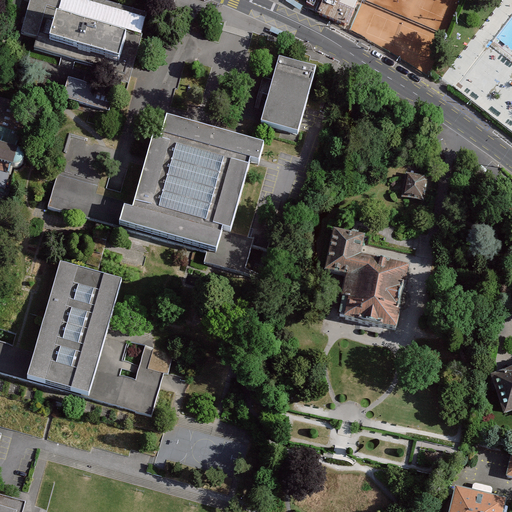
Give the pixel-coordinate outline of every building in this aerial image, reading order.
[(151,17),(90,0),(32,0),(22,37),(39,42),(36,53),(75,64),(73,71),(87,75),(130,87),(151,17)] [(303,6),(293,0),(285,0),(285,1),(300,10),(303,6)] [(359,4),(348,0),(315,0),(327,5),(321,17),(349,28),(359,4)] [(288,33),(272,26),(270,31),(285,38),(288,33)] [(306,103),(316,69),(279,59),(273,79),(260,124),(297,134),(300,126),(306,103)] [(84,86),(69,82),(63,101),(109,114),(115,95),(84,86)] [(0,189),(7,191),(13,168),(16,169),(21,169),(23,168),(26,166),(27,163),(27,160),(26,156),(24,154),(21,152),(18,151),(30,107),(0,98),(0,189)] [(255,140),(168,116),(161,140),(153,138),(134,203),(132,209),(125,206),(119,227),(208,252),(205,264),(215,267),(245,275),(256,240),(232,233),(252,163),(259,166),(266,144),(255,140)] [(98,221),(107,188),(59,174),(52,200),(50,208),(98,221)] [(426,202),(430,181),(427,177),(407,174),(403,198),(426,202)] [(104,223),(98,221),(83,272),(90,274),(98,276),(112,225),(104,223)] [(327,272),(348,276),(339,319),(400,331),(412,267),(363,257),(367,236),(335,230),(327,272)] [(110,328),(123,284),(98,276),(90,274),(83,272),(60,266),(35,353),(27,382),(40,386),(89,400),(98,371),(110,328)] [(18,348),(0,343),(0,374),(27,382),(35,353),(18,348)] [(155,349),(149,370),(165,375),(169,376),(175,355),(155,349)] [(152,418),(161,389),(136,382),(119,377),(98,371),(89,400),(152,418)] [(511,408),(511,371),(494,377),(505,410),(511,408)] [(0,511),(23,511),(26,503),(13,500),(16,491),(0,486),(0,511)] [(503,511),(506,501),(457,490),(452,511),(503,511)]
